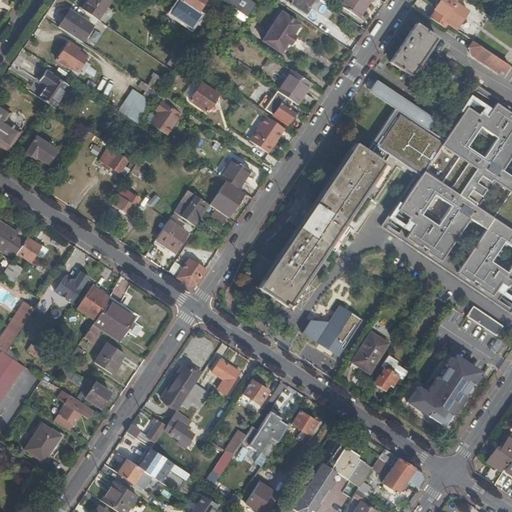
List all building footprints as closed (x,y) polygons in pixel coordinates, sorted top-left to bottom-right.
[(111,0),(88,0),(82,10),(89,15),(98,21),(111,0)] [(184,0),(183,3),(197,13),(205,0),(184,0)] [(219,0),(217,4),(245,22),(248,18),(221,0),(219,0)] [(247,0),(221,0),(248,18),(253,10),(256,5),(247,0)] [(291,0),(290,3),(305,13),(313,0),(291,0)] [(369,0),(344,0),(340,6),(358,18),(369,0)] [(440,0),(429,17),(444,27),(447,23),(452,27),(465,9),(454,2),(454,0),(440,0)] [(256,13),(253,10),(248,18),(251,21),(256,13)] [(80,17),(70,11),(59,27),(82,42),(93,26),(85,21),(87,19),(81,15),(80,17)] [(298,25),(280,13),(261,41),(279,53),(286,43),(290,46),(295,37),(292,34),(298,25)] [(176,14),(167,28),(188,43),(195,32),(193,31),(195,27),(176,14)] [(436,37),(415,22),(389,62),(409,76),(436,37)] [(473,41),(469,48),(471,54),(499,74),(507,63),(473,41)] [(67,67),(69,66),(77,71),(86,58),(78,52),(79,50),(68,43),(56,60),(67,67)] [(187,50),(182,46),(172,60),(178,64),(180,60),(181,59),(187,50)] [(180,60),(178,64),(175,69),(182,73),(188,64),(181,59),(180,60)] [(178,64),(172,60),(168,66),(174,70),(175,69),(178,64)] [(45,71),(43,70),(35,81),(38,83),(45,71)] [(38,83),(45,88),(37,98),(47,105),(53,109),(68,87),(45,71),(38,83)] [(309,84),(291,71),(277,92),(292,102),(297,106),(305,95),(302,93),(309,84)] [(154,88),(160,78),(155,74),(149,85),(154,88)] [(218,94),(202,84),(190,101),(207,111),(218,94)] [(311,85),(309,84),(302,93),(305,95),(311,85)] [(118,113),(140,125),(152,102),(130,90),(118,113)] [(277,92),(272,98),(265,110),(287,125),(296,111),(289,106),(292,102),(277,92)] [(155,98),(162,103),(181,115),(184,110),(158,93),(155,98)] [(272,98),(269,96),(262,108),(265,110),(272,98)] [(414,175),(387,216),(406,228),(400,237),(435,260),(464,217),(480,228),(452,271),(487,294),(496,281),(500,284),(498,287),(511,296),(511,174),(499,166),(511,146),(511,112),(492,99),(486,108),(468,96),(441,137),(425,126),(431,118),(399,96),(369,142),(364,149),(381,161),(385,155),(414,175)] [(159,113),(162,115),(155,127),(167,135),(181,115),(162,103),(157,112),(159,113)] [(0,145),(9,151),(21,133),(6,122),(11,114),(0,106),(0,145)] [(162,115),(159,113),(151,125),(155,127),(162,115)] [(284,129),(266,117),(249,143),(253,145),(267,154),(284,129)] [(144,142),(146,144),(153,134),(150,132),(144,140),(145,140),(144,142)] [(32,143),(26,153),(34,159),(39,162),(40,160),(46,164),(47,165),(53,157),(51,156),(54,151),(36,139),(33,144),(32,143)] [(312,200),(305,195),(297,208),(339,235),(346,225),(340,221),(381,161),(352,141),(312,200)] [(93,145),(90,153),(97,156),(101,149),(93,145)] [(116,153),(110,148),(105,155),(112,159),(115,154),(116,153)] [(119,173),(126,162),(115,154),(112,159),(105,155),(99,165),(108,171),(111,167),(119,173)] [(250,172),(232,160),(220,177),(226,181),(236,188),(238,190),(250,172)] [(236,188),(226,181),(209,207),(213,210),(218,214),(220,211),(229,217),(235,208),(238,210),(246,197),(235,190),(236,188)] [(140,200),(128,192),(125,197),(123,199),(121,198),(118,196),(113,205),(131,217),(136,208),(135,207),(140,200)] [(176,207),(172,213),(191,226),(205,205),(186,192),(181,200),(188,205),(184,212),(176,207)] [(328,246),(331,248),(339,235),(297,208),(289,219),(296,223),(255,284),(283,305),(314,260),(317,262),(328,246)] [(209,218),(221,226),(226,219),(218,214),(213,210),(209,218)] [(185,235),(166,222),(155,239),(174,252),(185,235)] [(0,223),(0,249),(12,258),(13,256),(25,238),(15,231),(14,233),(0,223)] [(39,247),(25,238),(13,256),(17,258),(18,256),(29,262),(35,253),(39,247)] [(188,260),(181,271),(176,278),(187,285),(188,286),(195,284),(205,271),(188,260)] [(9,262),(4,270),(0,275),(12,284),(20,272),(21,270),(9,262)] [(181,271),(177,268),(172,275),(176,278),(181,271)] [(89,277),(79,270),(73,279),(66,274),(54,291),(71,303),(89,277)] [(100,296),(90,290),(76,310),(93,320),(107,299),(101,295),(100,296)] [(109,298),(106,303),(122,313),(125,308),(109,298)] [(0,350),(1,351),(5,353),(33,310),(23,303),(0,337),(0,350)] [(122,313),(106,303),(92,326),(99,331),(119,344),(138,317),(125,308),(122,313)] [(324,308),(318,304),(310,316),(316,320),(324,308)] [(472,307),(465,317),(495,337),(502,326),(472,307)] [(455,325),(460,318),(455,315),(451,322),(455,325)] [(337,322),(334,326),(342,331),(345,327),(337,322)] [(311,351),(322,335),(321,335),(316,332),(318,329),(315,327),(313,330),(306,325),(295,341),(311,351)] [(99,331),(92,326),(83,338),(91,343),(99,331)] [(334,346),(344,332),(342,331),(334,326),(325,340),(326,341),(316,354),(331,364),(337,356),(340,358),(343,353),(334,346)] [(388,345),(371,333),(354,357),(361,361),(358,366),(369,374),(375,364),(388,345)] [(123,355),(107,344),(93,363),(110,375),(123,355)] [(0,352),(0,400),(23,366),(5,353),(1,351),(0,352)] [(390,386),(396,378),(400,381),(405,373),(394,365),(396,363),(387,356),(380,367),(384,370),(375,383),(384,389),(387,384),(390,386)] [(361,361),(354,357),(351,361),(358,366),(361,361)] [(417,386),(406,402),(442,426),(474,379),(459,368),(462,365),(452,358),(439,378),(437,376),(426,392),(417,386)] [(224,395),(238,373),(218,360),(211,372),(223,379),(216,390),(224,395)] [(180,366),(160,399),(176,409),(180,404),(193,385),(198,377),(196,376),(189,372),(180,366)] [(199,372),(192,367),(189,372),(196,376),(199,372)] [(63,368),(59,374),(69,381),(74,374),(63,368)] [(74,374),(69,381),(81,389),(86,383),(74,374)] [(88,379),(86,383),(81,389),(75,399),(78,402),(84,397),(94,383),(88,379)] [(268,392),(251,380),(242,394),(259,405),(268,392)] [(109,393),(94,383),(84,397),(99,407),(109,393)] [(206,394),(193,385),(180,404),(185,407),(189,402),(197,407),(206,394)] [(56,398),(64,403),(53,420),(68,431),(80,414),(87,419),(92,410),(78,402),(75,399),(61,390),(56,398)] [(244,436),(241,440),(267,457),(287,426),(280,421),(281,419),(269,411),(257,430),(250,426),(244,436)] [(189,422),(175,412),(165,426),(162,430),(177,439),(175,442),(183,448),(191,435),(184,430),(189,422)] [(299,413),(291,425),(300,431),(308,436),(316,423),(299,413)] [(130,424),(125,432),(149,449),(162,430),(165,426),(153,418),(150,423),(154,425),(146,437),(148,438),(146,440),(138,435),(141,431),(130,424)] [(49,430),(41,425),(24,451),(42,463),(47,455),(50,457),(64,435),(52,426),(49,430)] [(300,431),(294,439),(303,445),(308,436),(300,431)] [(244,436),(237,432),(225,451),(232,455),(241,440),(244,436)] [(500,471),(511,453),(511,442),(503,437),(502,440),(498,445),(506,451),(504,454),(496,449),(496,448),(487,462),(500,471)] [(338,445),(335,443),(328,454),(331,456),(338,445)] [(295,511),(312,511),(338,475),(357,488),(360,485),(362,482),(371,468),(338,445),(331,456),(324,466),(320,463),(307,482),(304,480),(301,480),(298,484),(299,486),(302,489),(290,508),(295,511)] [(498,445),(496,449),(504,454),(506,451),(498,445)] [(225,451),(222,456),(228,460),(232,455),(225,451)] [(169,462),(156,453),(143,472),(151,477),(157,481),(169,462)] [(381,454),(378,458),(388,465),(391,460),(381,454)] [(388,465),(378,458),(371,468),(384,477),(390,467),(388,465)] [(397,458),(390,467),(384,477),(381,482),(384,484),(381,487),(392,495),(395,492),(397,493),(406,481),(418,489),(423,481),(422,474),(397,458)] [(115,472),(142,490),(151,477),(143,472),(124,459),(115,472)] [(256,511),(266,511),(278,495),(271,491),(265,486),(267,484),(260,479),(244,504),(256,511)] [(107,489),(110,490),(101,503),(115,511),(123,511),(134,495),(113,481),(107,489)] [(357,488),(356,490),(367,497),(371,492),(366,489),(360,485),(357,488)] [(236,506),(244,493),(239,489),(235,495),(236,495),(231,503),(236,506)] [(203,497),(192,511),(215,511),(219,507),(203,497)] [(374,511),(359,501),(351,511),(374,511)]
